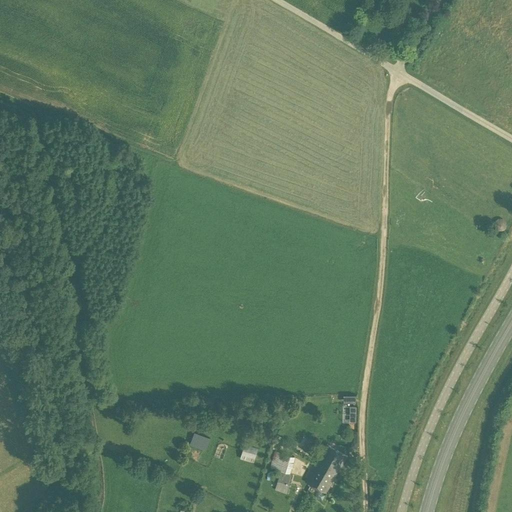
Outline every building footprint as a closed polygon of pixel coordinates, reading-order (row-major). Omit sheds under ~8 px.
[(206,450),(211,437),(195,431),(190,444),(206,450)] [(304,435),(297,446),(312,454),(318,443),(316,442),(319,438),(312,434),(309,438),(304,435)] [(253,462),(258,447),(245,443),(240,459),(253,462)] [(317,462),(337,473),(347,455),(327,444),(317,462)] [(290,473),(295,457),(275,451),(270,467),(290,473)] [(326,493),(337,473),(317,462),(306,481),(326,493)] [(287,493),(292,475),(280,471),(275,490),(287,493)]
